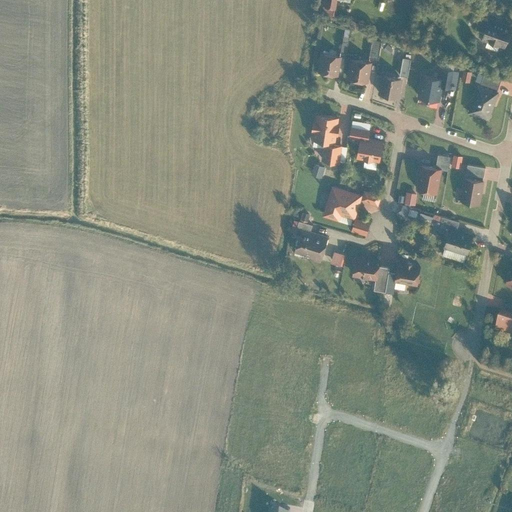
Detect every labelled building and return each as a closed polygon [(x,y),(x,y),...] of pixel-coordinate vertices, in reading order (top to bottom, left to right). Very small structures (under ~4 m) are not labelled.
[(511,22),(482,15),(478,30),(485,32),(482,43),(500,48),(502,43),(511,45),(511,22)] [(350,36),(345,34),(341,50),(346,51),(350,36)] [(383,40),(374,39),(371,57),(380,58),(383,40)] [(389,43),(384,48),(388,53),(393,49),(389,43)] [(336,74),(340,56),(326,53),(323,72),(336,74)] [(414,59),(406,57),(403,73),(410,75),(414,59)] [(369,83),(372,63),(353,59),(349,80),(369,83)] [(464,68),(464,80),(473,80),(473,68),(464,68)] [(441,75),(422,71),(418,95),(441,99),(443,85),(439,84),(441,75)] [(401,78),(383,74),(380,90),(398,93),(401,78)] [(501,80),(482,74),(479,82),(499,88),(501,80)] [(491,121),(499,95),(477,88),(468,114),(491,121)] [(338,144),(342,117),(322,115),(319,141),(327,142),(338,144)] [(373,130),(354,127),(353,137),(360,138),(372,139),(373,130)] [(372,139),(360,138),(357,157),(380,160),(383,141),(372,139)] [(344,161),(346,145),(338,144),(327,142),(324,158),(344,161)] [(455,152),(452,164),(462,166),(465,154),(455,152)] [(452,159),(440,157),(438,168),(444,169),(450,170),(452,159)] [(314,163),(311,174),(321,176),(324,165),(314,163)] [(488,168),(471,165),(469,172),(486,176),(488,168)] [(438,168),(427,166),(423,192),(439,194),(444,169),(438,168)] [(488,181),(468,177),(464,198),(484,202),(488,181)] [(364,195),(334,186),(325,215),(342,220),(344,214),(356,218),(364,195)] [(383,193),(369,190),(367,201),(381,204),(383,193)] [(406,202),(418,203),(418,190),(407,190),(406,202)] [(399,216),(409,219),(412,205),(402,202),(399,216)] [(461,221),(444,215),(440,225),(454,230),(458,231),(461,221)] [(373,222),(360,218),(356,230),(369,235),(373,222)] [(316,224),(299,220),(296,232),(303,234),(305,229),(314,231),(316,224)] [(325,262),(332,235),(314,231),(305,229),(303,234),(299,251),(310,253),(308,258),(325,262)] [(458,231),(454,230),(450,248),(473,253),(476,234),(458,231)] [(379,267),(381,258),(354,254),(351,275),(378,278),(379,267)] [(426,263),(400,259),(398,269),(396,281),(423,285),(426,263)] [(388,292),(391,268),(379,267),(378,278),(376,290),(388,292)] [(388,292),(395,293),(396,281),(398,269),(391,268),(388,292)] [(511,316),(504,314),(498,332),(511,336),(511,316)]
